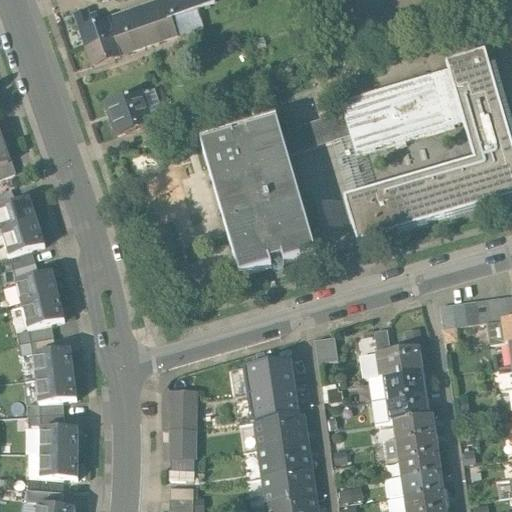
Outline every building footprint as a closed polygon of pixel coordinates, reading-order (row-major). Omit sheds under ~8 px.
[(158,0),(78,28),(84,47),(170,17),(214,2),(213,0),(158,0)] [(177,36),(170,17),(84,47),(91,66),(177,36)] [(264,45),(262,38),(254,41),(257,48),(264,45)] [(445,63),(447,73),(462,124),(473,160),(343,198),(356,243),(511,197),(511,145),(484,51),(445,63)] [(462,124),(447,73),(341,104),(344,117),(351,139),(356,155),(462,124)] [(117,138),(149,127),(137,94),(106,105),(117,138)] [(287,158),(351,139),(344,117),(281,136),(287,158)] [(201,145),(240,277),(272,268),(270,263),(284,259),(285,264),(316,255),(287,158),(281,136),(277,123),(201,145)] [(0,166),(13,162),(2,128),(0,128),(0,166)] [(0,181),(18,175),(13,162),(0,166),(0,181)] [(0,210),(1,210),(16,204),(12,194),(0,197),(0,210)] [(1,210),(7,233),(44,223),(38,198),(16,204),(1,210)] [(51,249),(44,223),(7,233),(14,259),(30,255),(51,249)] [(21,284),(37,279),(30,255),(0,265),(0,274),(4,289),(21,284)] [(21,284),(27,306),(63,297),(57,274),(37,279),(21,284)] [(443,332),(487,326),(500,323),(511,321),(511,290),(511,291),(511,297),(511,298),(439,310),(443,332)] [(68,320),(63,297),(27,306),(33,329),(68,320)] [(503,345),(508,344),(511,343),(511,321),(500,323),(503,345)] [(490,347),(503,345),(500,323),(487,326),(490,347)] [(19,359),(57,352),(53,330),(15,337),(19,359)] [(404,333),(407,353),(418,351),(423,350),(421,331),(404,333)] [(372,334),(376,357),(390,355),(387,332),(372,334)] [(337,363),(333,341),(314,344),(317,366),(337,363)] [(379,380),(383,380),(421,374),(418,351),(407,353),(390,355),(376,357),(379,380)] [(44,361),(46,385),(81,381),(79,358),(44,361)] [(247,398),(294,392),(290,363),(243,370),(247,398)] [(424,397),(421,374),(383,380),(386,402),(424,397)] [(83,405),(81,381),(46,385),(48,408),(63,408),(83,405)] [(255,425),(298,419),(294,392),(247,398),(249,418),(253,417),(255,425)] [(195,395),(169,394),(165,474),(192,475),(195,395)] [(427,419),(424,397),(386,402),(389,425),(393,424),(427,419)] [(469,416),(467,405),(458,406),(460,417),(469,416)] [(30,431),(64,431),(63,408),(29,409),(30,431)] [(255,425),(259,453),(306,446),(302,418),(298,419),(255,425)] [(393,424),(396,443),(433,438),(431,419),(427,419),(393,424)] [(396,443),(399,462),(436,456),(433,438),(396,443)] [(50,439),(49,462),(88,463),(88,439),(50,439)] [(310,474),(306,446),(259,453),(263,481),(310,474)] [(474,466),(473,455),(465,455),(465,466),(474,466)] [(399,462),(402,481),(439,475),(436,456),(399,462)] [(87,486),(88,463),(49,462),(48,485),(65,487),(87,486)] [(263,481),(267,508),(314,501),(310,474),(263,481)] [(402,481),(404,499),(442,494),(439,475),(402,481)] [(481,483),(480,475),(470,476),(471,484),(481,483)] [(24,505),(63,509),(65,487),(48,485),(26,483),(24,505)] [(168,483),(168,511),(193,511),(193,483),(168,483)] [(404,499),(406,511),(444,511),(442,494),(404,499)] [(315,511),(314,501),(267,508),(267,511),(315,511)]
